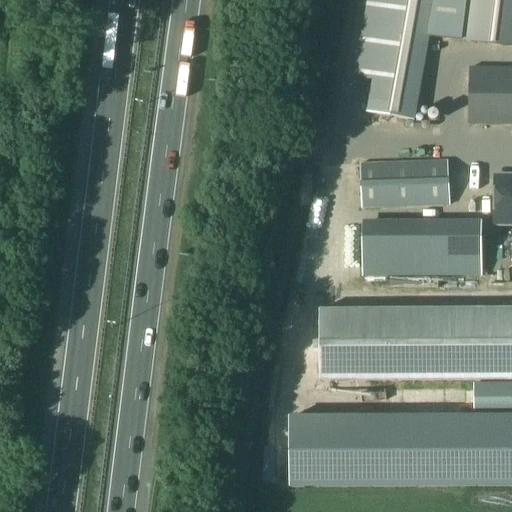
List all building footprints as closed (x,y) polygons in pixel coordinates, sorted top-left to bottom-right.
[(511,0),(386,0),(366,113),(416,122),(430,37),(511,47),(511,0)] [(511,68),(469,68),(468,126),(511,127),(511,68)] [(447,161),(359,164),(361,210),(450,206),(447,161)] [(511,176),(495,176),(495,226),(511,225),(511,176)] [(482,221),(361,223),(361,278),(386,278),(417,278),(482,277),(482,221)] [(511,308),(318,310),(319,383),(473,382),(511,381),(511,308)] [(511,414),(511,381),(473,382),(473,414),(511,414)] [(511,415),(289,417),(289,489),(511,487),(511,415)]
